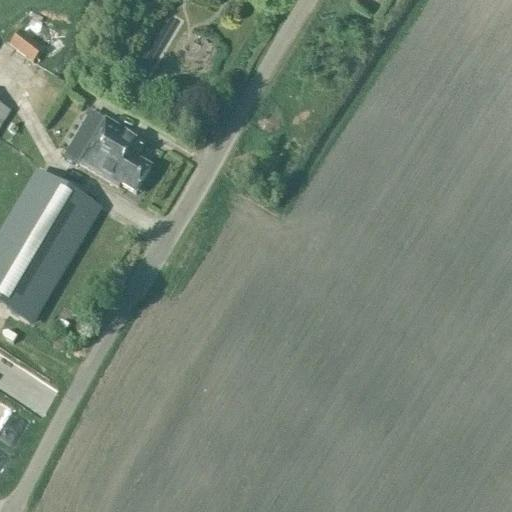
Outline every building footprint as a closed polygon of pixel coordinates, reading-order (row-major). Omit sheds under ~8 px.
[(55,30),(35,13),(8,47),(32,65),(42,51),(41,49),(55,30)] [(0,130),(10,113),(0,107),(0,130)] [(120,187),(135,196),(150,171),(135,161),(144,146),(105,123),(78,167),(118,191),(120,187)] [(0,305),(29,323),(95,211),(41,179),(0,249),(0,305)] [(0,473),(23,424),(0,413),(0,473)]
